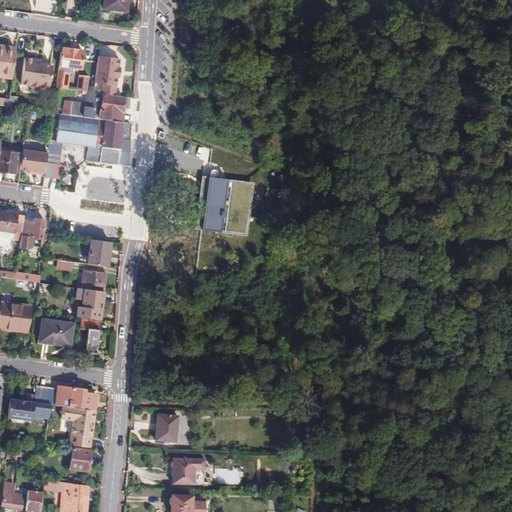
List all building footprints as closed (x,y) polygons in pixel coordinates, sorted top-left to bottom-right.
[(127,14),(128,0),(104,0),(103,11),(127,14)] [(0,78),(8,80),(12,50),(0,48),(0,78)] [(79,52),(58,49),(55,66),(67,68),(77,69),(79,52)] [(116,59),(95,56),(91,80),(101,81),(100,84),(99,93),(111,95),(116,59)] [(29,64),(29,59),(21,58),(17,85),(26,86),(27,88),(34,89),(36,88),(45,89),(48,66),(47,66),(38,65),(37,65),(29,64)] [(67,68),(55,66),(52,88),(63,89),(64,84),(67,68)] [(74,91),(83,92),(85,76),(76,75),(75,86),(74,91)] [(119,102),(120,96),(99,94),(97,105),(67,101),(65,115),(96,119),(117,122),(117,121),(119,102)] [(18,97),(6,96),(5,107),(16,108),(18,97)] [(132,123),(125,123),(117,122),(96,119),(65,115),(58,114),(56,125),(49,125),(45,163),(57,164),(60,165),(63,142),(81,144),(79,162),(122,167),(128,168),(129,156),(130,146),(129,145),(130,134),(132,123)] [(44,151),(19,148),(16,170),(27,171),(32,172),(32,175),(41,176),(42,163),(44,151)] [(16,154),(0,151),(0,171),(11,173),(12,164),(15,164),(16,154)] [(55,179),(57,164),(45,163),(42,163),(41,176),(41,178),(55,179)] [(254,183),(202,176),(196,230),(248,236),(254,183)] [(22,216),(0,213),(0,231),(19,234),(21,220),(22,216)] [(21,220),(19,234),(17,248),(25,249),(30,245),(43,247),(45,236),(41,236),(42,221),(27,218),(27,221),(21,220)] [(108,242),(89,239),(86,264),(105,267),(108,242)] [(101,291),(102,292),(105,273),(83,270),(80,289),(82,289),(101,291)] [(99,310),(101,291),(82,289),(80,289),(78,288),(76,300),(83,300),(82,308),(96,310),(99,310)] [(0,330),(25,334),(28,309),(0,305),(0,330)] [(96,310),(82,308),(78,307),(77,317),(95,320),(96,310)] [(69,346),(71,324),(41,320),(39,342),(69,346)] [(96,354),(98,331),(87,330),(84,354),(96,354)] [(92,411),(93,411),(95,395),(83,393),(83,390),(57,387),(57,391),(47,390),(45,405),(50,405),(62,407),(85,410),(92,411)] [(45,405),(47,390),(36,388),(35,395),(34,403),(45,405)] [(10,401),(7,418),(32,421),(32,417),(34,403),(35,395),(26,395),(26,403),(10,401)] [(50,405),(45,405),(34,403),(32,417),(49,420),(50,405)] [(70,445),(89,448),(91,426),(89,426),(89,421),(92,421),(92,411),(85,410),(62,407),(61,419),(73,420),(70,445)] [(172,440),(173,415),(154,414),(153,440),(172,440)] [(87,474),(90,453),(72,450),(69,472),(87,474)] [(20,453),(19,462),(26,463),(27,454),(20,453)] [(191,485),(192,459),(171,459),(170,484),(191,485)] [(89,488),(90,486),(59,482),(59,486),(63,487),(61,511),(95,511),(98,489),(89,488)] [(11,498),(12,490),(4,489),(1,508),(21,510),(23,500),(11,498)] [(25,510),(40,511),(43,492),(28,490),(27,494),(25,510)] [(186,511),(187,496),(168,496),(167,511),(186,511)]
